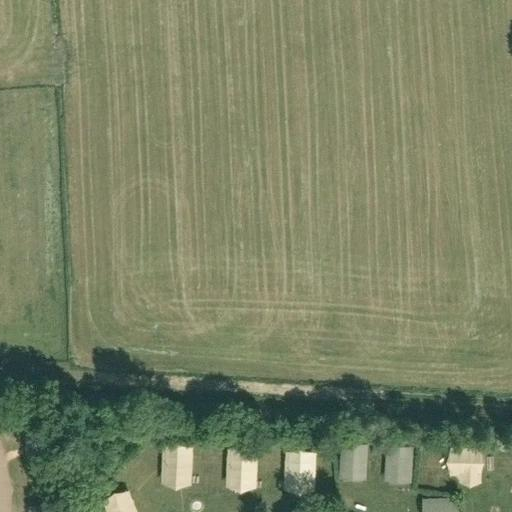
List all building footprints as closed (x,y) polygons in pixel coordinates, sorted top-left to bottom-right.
[(363,478),(363,441),(336,441),(335,477),(363,478)] [(158,484),(188,484),(188,442),(158,442),(158,484)] [(408,480),(409,443),(381,443),(381,480),(408,480)] [(222,486),(253,487),(253,445),(222,445),(222,486)] [(477,480),(477,445),(443,445),(442,480),(477,480)] [(311,448),(280,447),(280,490),(311,490),(311,448)] [(99,494),(104,511),(133,511),(126,486),(99,494)] [(416,511),(454,511),(453,495),(416,497),(416,511)]
